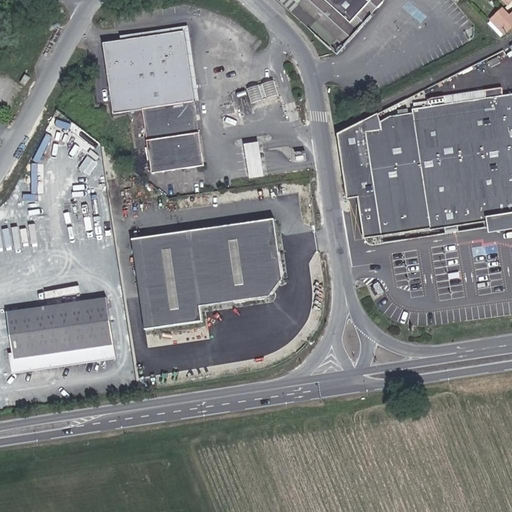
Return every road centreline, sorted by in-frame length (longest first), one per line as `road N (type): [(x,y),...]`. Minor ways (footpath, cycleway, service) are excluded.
road 1 (unclassified): [(341,278),(310,74),(303,54),(254,0)]
road 2 (primary): [(0,434),(290,390)]
road 3 (unclassified): [(97,0),(0,163)]
road 4 (unclassified): [(511,341),(402,349),(365,324)]
road 5 (primary): [(359,380),(511,357)]
